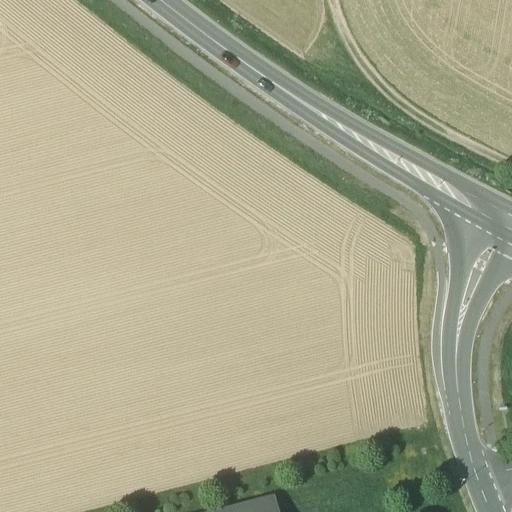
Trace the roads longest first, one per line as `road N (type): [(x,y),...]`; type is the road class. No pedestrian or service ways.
road 1 (secondary): [(156,0),(271,87),(497,221)]
road 2 (tertiary): [(477,482),(454,366),(461,316),(497,221)]
road 3 (track): [(345,0),(375,70),(413,111),(449,139),(511,165)]
